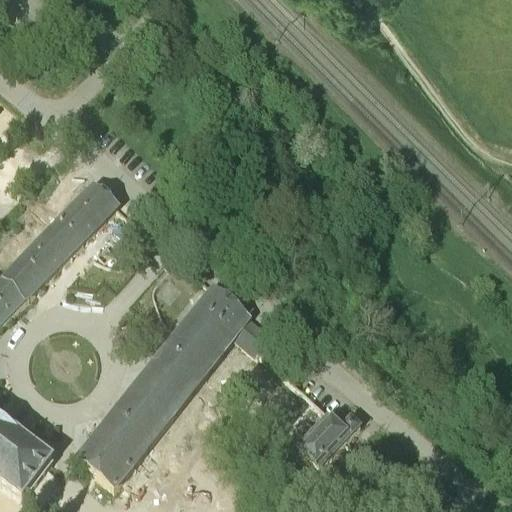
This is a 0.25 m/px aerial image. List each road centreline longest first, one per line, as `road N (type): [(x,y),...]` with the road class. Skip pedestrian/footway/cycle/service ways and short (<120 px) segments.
road 1 (unclassified): [(498,511),(50,126)]
road 2 (track): [(365,0),(476,147),(511,163)]
road 3 (unclassified): [(50,126),(175,0)]
